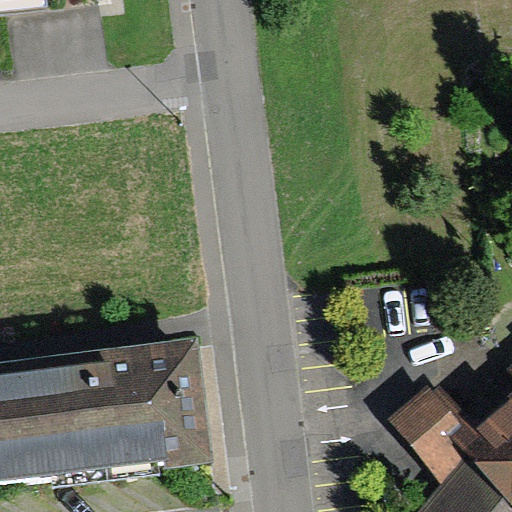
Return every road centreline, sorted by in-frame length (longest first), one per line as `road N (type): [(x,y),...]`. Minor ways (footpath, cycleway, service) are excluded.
road 1 (residential): [(228,68),(284,511)]
road 2 (residential): [(0,99),(228,68)]
